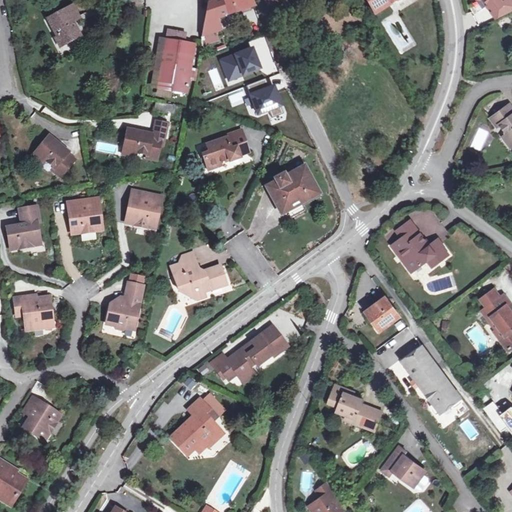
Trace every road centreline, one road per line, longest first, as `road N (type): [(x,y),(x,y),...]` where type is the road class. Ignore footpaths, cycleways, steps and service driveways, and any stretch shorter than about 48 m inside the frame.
road 1 (residential): [(277,511),(287,433),(335,306),(328,256)]
road 2 (residential): [(368,223),(351,208),(258,0)]
road 3 (residential): [(276,294),(142,403)]
road 4 (residential): [(451,0),(452,81),(420,157)]
road 5 (residential): [(142,403),(75,511)]
road 6 (residential): [(511,83),(473,95),(441,167)]
